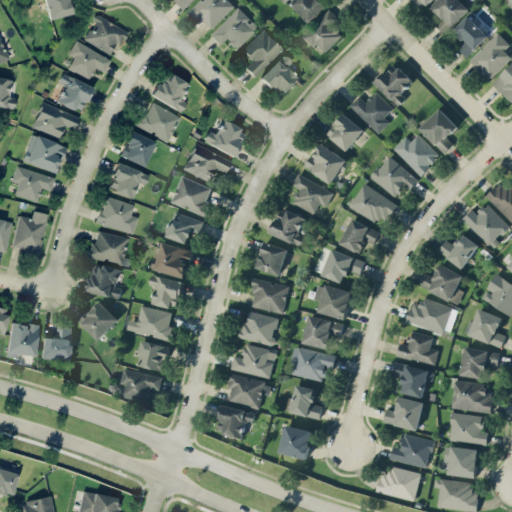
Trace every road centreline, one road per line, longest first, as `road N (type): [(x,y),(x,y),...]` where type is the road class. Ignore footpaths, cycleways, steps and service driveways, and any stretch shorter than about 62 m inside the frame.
road 1 (residential): [(150,511),(182,429),(239,210),(276,144),(387,19)]
road 2 (secondary): [(339,511),(0,387)]
road 3 (residential): [(352,437),(384,288),(415,230),(511,125)]
road 4 (residential): [(168,27),(134,69),(107,124),(48,288)]
road 5 (secondary): [(0,419),(237,511)]
road 6 (residential): [(511,146),(368,0)]
road 7 (residential): [(288,129),(218,79),(139,0)]
